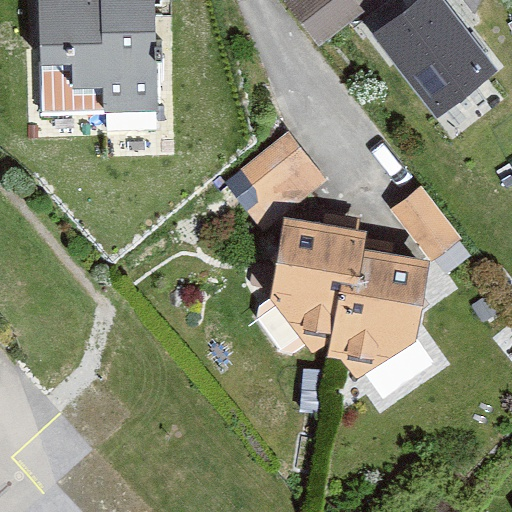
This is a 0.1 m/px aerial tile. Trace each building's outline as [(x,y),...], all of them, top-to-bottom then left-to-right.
[(39,0),(42,110),(159,108),(156,0),(39,0)] [(365,7),(359,0),(288,0),(320,41),(365,7)] [(449,0),(410,0),(373,29),(437,111),(499,63),(449,0)] [(289,130),(224,182),(263,230),(328,178),(289,130)] [(394,205),(434,257),(462,236),(421,184),(394,205)] [(368,232),(284,218),(271,300),(313,354),(329,343),(328,357),(342,360),(356,379),(418,342),(432,262),(367,250),(368,232)]
